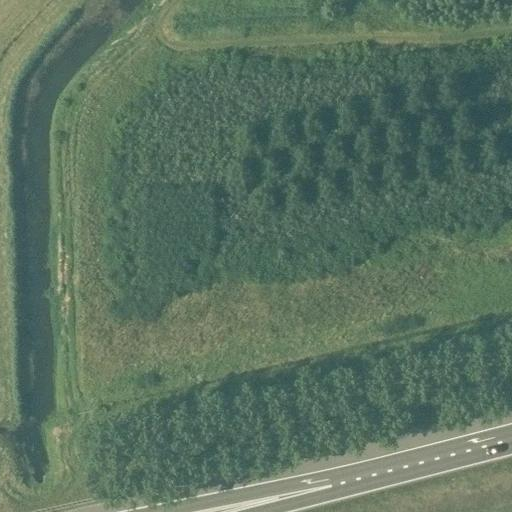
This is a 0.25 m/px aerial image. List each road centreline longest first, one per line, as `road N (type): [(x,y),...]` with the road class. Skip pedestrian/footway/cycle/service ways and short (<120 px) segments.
road 1 (motorway): [(511,449),(335,492)]
road 2 (motorway): [(335,492),(199,511)]
